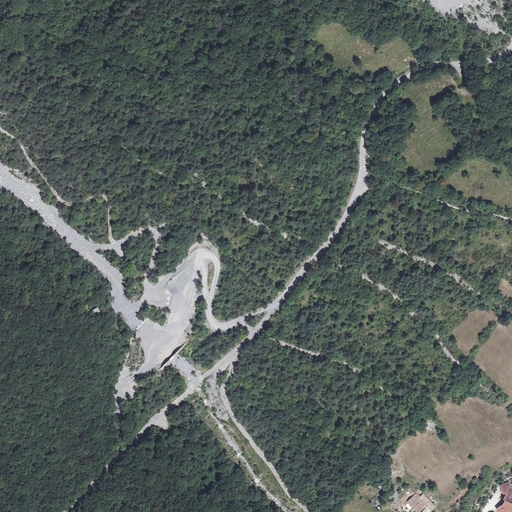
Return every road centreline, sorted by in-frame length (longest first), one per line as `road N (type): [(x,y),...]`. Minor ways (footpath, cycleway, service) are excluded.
road 1 (track): [(253,332),(241,319),(221,326),(212,320),(217,263),(205,250),(147,293),(154,230),(114,244),(105,196),(64,202),(21,145)]
road 2 (track): [(361,179),(335,231),(253,332),(83,495)]
road 3 (track): [(511,45),(394,82),(366,126),(361,179)]
road 4 (track): [(306,511),(220,396),(231,354)]
road 5 (track): [(511,220),(390,182),(362,146)]
